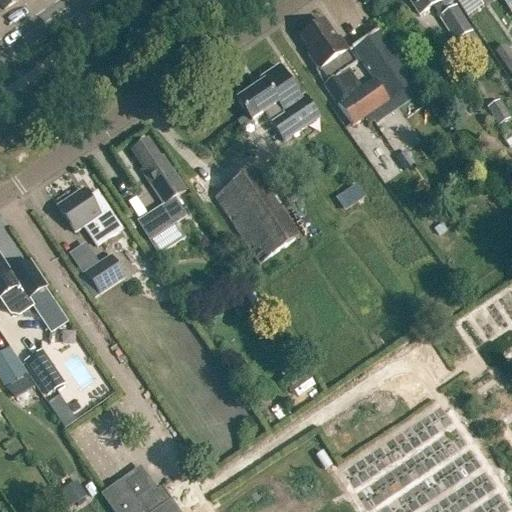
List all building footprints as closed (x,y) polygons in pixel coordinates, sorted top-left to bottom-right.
[(18,1),(17,0),(0,0),(0,5),(3,10),(18,1)] [(407,0),(419,17),(431,9),(436,16),(443,11),(435,0),(407,0)] [(511,0),(502,0),(511,13),(511,11),(511,0)] [(468,63),(486,52),(456,6),(439,17),(468,63)] [(330,47),(317,28),(300,40),(310,55),(307,58),(326,86),(322,88),(350,129),(412,87),(376,34),(351,50),(372,81),(358,91),(345,72),(349,69),(333,45),(330,47)] [(511,77),(511,54),(505,45),(495,52),(511,77)] [(298,102),(293,94),(294,93),(278,69),(260,81),(262,85),(236,102),(251,124),(263,116),(283,145),(318,121),(303,98),(298,102)] [(499,127),(511,119),(499,101),(487,109),(499,127)] [(136,224),(149,243),(185,219),(173,200),(184,193),(161,159),(158,161),(146,144),(132,153),(144,171),(141,173),(163,206),(136,224)] [(404,152),(393,159),(402,173),(413,165),(404,152)] [(258,267),(294,243),(249,175),(213,199),(258,267)] [(354,185),(333,200),(343,213),(364,199),(354,185)] [(88,200),(83,192),(57,209),(74,235),(83,229),(96,249),(121,232),(96,195),(88,200)] [(65,254),(73,268),(91,259),(84,244),(65,254)] [(100,296),(126,278),(111,256),(85,274),(99,295),(100,296)] [(46,289),(29,263),(11,276),(0,259),(0,301),(10,315),(18,317),(32,308),(43,324),(60,313),(44,289),(46,289)] [(78,278),(93,300),(93,299),(99,295),(85,274),(78,278)] [(243,297),(229,307),(238,320),(252,311),(243,297)] [(156,382),(174,375),(156,332),(138,340),(156,382)] [(0,365),(4,371),(0,374),(0,379),(14,400),(34,387),(9,349),(0,355),(0,365)] [(56,365),(36,379),(48,396),(67,382),(56,365)] [(151,496),(137,477),(125,486),(127,489),(122,492),(117,484),(116,485),(99,497),(109,511),(176,511),(160,489),(159,490),(160,490),(151,496)] [(73,486),(60,494),(70,510),(87,499),(81,488),(76,491),(73,486)]
